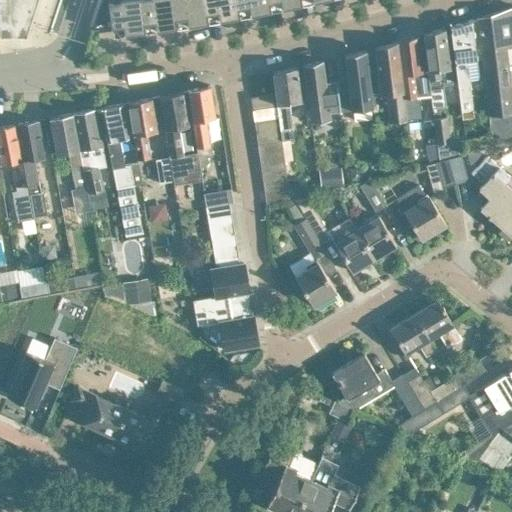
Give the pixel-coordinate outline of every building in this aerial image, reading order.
[(0,0),(0,31),(26,32),(26,30),(25,30),(35,0),(0,0)] [(143,21),(140,0),(100,0),(91,28),(123,24),(124,33),(145,30),(144,21),(143,21)] [(174,17),(171,0),(140,0),(143,21),(144,21),(154,20),(155,29),(176,26),(175,17),(174,17)] [(206,12),(203,0),(171,0),(174,17),(175,17),(186,15),(187,24),(208,21),(207,12),(206,12)] [(237,7),(235,0),(203,0),(206,12),(207,12),(217,10),(219,19),(239,15),(238,7),(237,7)] [(268,1),(268,0),(235,0),(237,7),(238,7),(248,5),(250,14),(271,9),(269,1),(268,1)] [(511,43),(511,7),(478,18),(486,90),(489,115),(492,138),(492,143),(511,138),(511,89),(507,44),(511,43)] [(450,26),(458,90),(460,108),(462,121),(474,119),(471,93),(471,92),(469,75),(476,74),(477,71),(471,20),(450,26)] [(444,28),(423,34),(432,106),(445,105),(440,67),(449,66),(444,28)] [(423,73),(418,35),(397,41),(404,98),(416,97),(413,74),(423,73)] [(404,98),(397,41),(375,47),(381,95),(387,94),(390,122),(407,120),(404,98)] [(344,54),(346,73),(347,80),(336,81),(339,111),(372,107),(365,49),(344,54)] [(326,82),(323,60),(302,64),(309,122),(329,120),(329,112),(339,111),(336,81),(326,82)] [(296,66),(272,71),(275,93),(277,105),(278,117),(280,128),(281,140),(293,139),(288,102),(300,100),(296,66)] [(187,90),(199,166),(206,165),(208,162),(207,156),(213,155),(206,118),(215,116),(210,85),(187,90)] [(159,95),(169,157),(170,161),(183,159),(178,126),(188,125),(183,91),(159,95)] [(277,105),(275,93),(251,97),(252,108),(277,105)] [(127,102),(137,159),(150,157),(146,132),(157,130),(151,97),(127,102)] [(421,118),(419,97),(416,97),(404,98),(407,120),(421,118)] [(115,188),(133,184),(141,183),(137,162),(130,164),(125,165),(120,139),(128,137),(122,103),(120,103),(100,107),(111,165),(115,188)] [(278,117),(277,105),(252,108),(254,120),(278,117)] [(94,109),(71,113),(85,186),(87,197),(103,194),(98,167),(106,166),(94,109)] [(85,186),(71,113),(50,117),(57,154),(67,152),(74,188),(85,186)] [(446,116),(434,118),(436,143),(450,141),(446,116)] [(280,128),(278,117),(254,120),(256,132),(280,128)] [(37,119),(15,124),(34,217),(50,214),(44,186),(38,187),(33,158),(44,155),(37,119)] [(17,220),(34,217),(15,124),(15,122),(0,125),(0,163),(10,162),(15,189),(11,190),(17,220)] [(281,140),(280,128),(256,132),(257,143),(281,140)] [(283,152),(281,140),(257,143),(259,156),(283,152)] [(285,164),(283,152),(259,156),(261,167),(285,164)] [(468,180),(461,155),(449,158),(455,183),(468,180)] [(502,227),(511,214),(511,188),(504,182),(510,175),(486,155),(472,172),(483,183),(479,188),(489,197),(480,207),(487,214),(486,215),(489,217),(490,216),(502,227)] [(173,181),(170,161),(169,157),(156,159),(159,183),(173,181)] [(455,183),(449,158),(436,162),(439,177),(442,187),(455,183)] [(286,176),(285,164),(261,167),(262,179),(286,176)] [(288,188),(286,176),(262,179),(264,191),(288,188)] [(385,205),(372,183),(369,178),(359,185),(374,211),(385,205)] [(142,233),(133,184),(115,188),(125,236),(142,233)] [(420,239),(445,223),(428,196),(427,197),(418,184),(396,197),(404,210),(403,211),(420,239)] [(290,200),(288,188),(264,191),(266,204),(290,200)] [(173,206),(185,205),(184,189),(171,190),(173,206)] [(351,271),(372,258),(354,228),(348,216),(326,230),(305,196),(294,200),(304,217),(320,244),(331,238),(351,271)] [(231,214),(229,202),(205,206),(207,218),(231,214)] [(159,212),(144,217),(148,234),(164,230),(159,212)] [(233,226),(231,214),(207,218),(209,230),(233,226)] [(511,214),(502,227),(511,235),(511,237),(511,214)] [(372,258),(395,244),(377,215),(354,228),(372,258)] [(325,251),(320,244),(304,217),(293,224),(316,262),(295,275),(312,304),(335,291),(326,277),(337,271),(324,251),(325,251)] [(235,238),(233,226),(209,230),(212,242),(235,238)] [(237,251),(235,238),(212,242),(214,255),(237,251)] [(239,263),(237,251),(214,255),(216,267),(239,263)] [(243,262),(239,263),(216,267),(210,268),(215,296),(192,299),(195,312),(225,307),(223,296),(248,291),(243,262)] [(77,289),(74,275),(46,281),(49,295),(77,289)] [(202,275),(186,276),(188,293),(203,292),(202,275)] [(49,295),(46,281),(20,286),(23,300),(49,295)] [(148,282),(123,286),(126,303),(126,306),(151,302),(148,282)] [(18,284),(0,287),(0,301),(20,298),(18,287),(18,284)] [(437,299),(413,313),(428,338),(436,332),(445,347),(461,338),(442,308),(444,307),(442,304),(441,305),(437,299)] [(252,315),(251,315),(227,319),(225,307),(195,312),(197,326),(219,322),(224,350),(257,344),(252,315)] [(428,338),(413,313),(390,327),(405,352),(418,344),(425,355),(435,349),(428,338)] [(114,339),(107,355),(161,380),(167,367),(189,377),(202,348),(143,321),(132,347),(114,339)] [(84,334),(80,343),(101,353),(105,344),(84,334)] [(25,351),(5,394),(34,408),(45,384),(58,390),(76,349),(53,338),(44,359),(25,351)] [(384,369),(377,374),(364,352),(361,354),(345,364),(331,372),(336,381),(334,382),(336,385),(338,384),(345,396),(337,402),(344,405),(353,409),(375,396),(393,385),(391,382),(384,369)] [(479,359),(451,376),(452,376),(458,386),(463,383),(485,370),(479,359)] [(511,367),(492,379),(483,385),(496,406),(479,416),(491,435),(511,421),(511,367)] [(415,368),(404,374),(423,407),(434,400),(428,390),(415,368)] [(404,374),(393,381),(413,413),(423,407),(404,374)] [(179,401),(184,389),(162,380),(157,391),(179,401)] [(458,386),(434,400),(441,412),(470,394),(463,383),(458,386)] [(114,435),(126,408),(77,386),(72,399),(89,407),(84,420),(99,428),(98,431),(108,435),(109,432),(114,435)] [(344,405),(337,402),(334,400),(329,411),(339,416),(344,405)] [(413,413),(395,425),(409,432),(441,412),(434,400),(423,407),(413,413)] [(161,409),(150,405),(145,416),(126,408),(114,435),(143,448),(161,409)] [(348,421),(353,409),(344,405),(339,416),(348,421)] [(295,511),(316,465),(299,457),(295,467),(288,463),(292,455),(295,456),(298,450),(275,439),(261,468),(277,476),(265,504),(278,510),(277,511),(295,511)] [(498,482),(511,453),(511,452),(490,442),(476,471),(498,482)] [(327,511),(332,501),(338,503),(349,508),(359,485),(339,476),(335,485),(328,482),(332,472),(316,465),(295,511),(327,511)]
